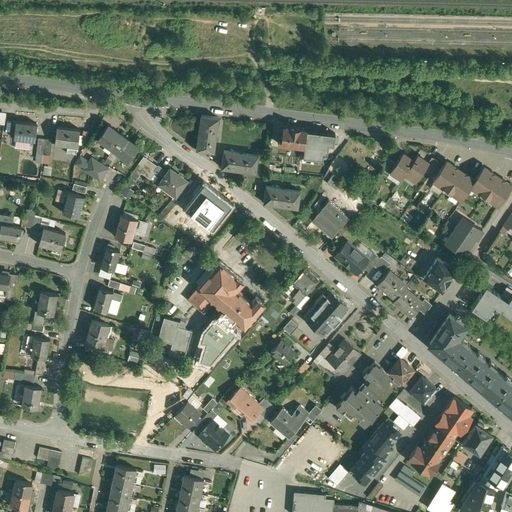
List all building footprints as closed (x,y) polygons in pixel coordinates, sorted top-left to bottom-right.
[(220,119),(201,116),(197,149),(215,151),(218,124),(219,124),(220,119)] [(36,125),(16,122),(13,139),(34,142),(36,125)] [(122,136),(107,126),(98,140),(113,150),(122,136)] [(299,127),(289,126),(289,127),(283,126),(281,135),(278,135),(277,143),(287,145),(296,146),(303,147),(305,129),(299,128),(299,127)] [(80,130),(57,127),(54,144),(77,147),(80,130)] [(325,132),(306,130),(302,157),(323,159),(324,154),(324,153),(317,152),(318,142),(324,143),(325,132)] [(90,132),(83,131),(81,144),(88,145),(90,132)] [(325,132),(324,143),(318,142),(317,152),(324,153),(324,154),(327,154),(328,144),(334,145),(335,134),(325,132)] [(138,147),(122,136),(113,150),(128,161),(138,147)] [(45,139),(38,138),(36,153),(43,154),(45,139)] [(45,139),(43,154),(49,155),(51,140),(45,139)] [(258,156),(232,153),(232,150),(226,149),(224,168),(256,172),(258,156)] [(396,163),(391,171),(402,178),(406,173),(414,160),(403,153),(396,163)] [(414,160),(406,173),(417,181),(425,168),(429,162),(418,155),(414,160)] [(159,168),(143,157),(137,166),(142,169),(140,172),(151,180),(159,168)] [(439,161),(432,157),(429,162),(425,168),(432,172),(439,161)] [(108,168),(92,158),(88,164),(104,175),(108,168)] [(396,163),(388,158),(383,170),(389,174),(391,171),(396,163)] [(475,179),(447,160),(434,179),(444,186),(442,188),(451,194),(453,192),(462,198),(471,185),(475,179)] [(104,175),(88,164),(84,170),(100,181),(104,175)] [(137,166),(129,177),(134,180),(140,172),(142,169),(137,166)] [(511,185),(484,166),(475,179),(471,185),(481,192),(480,194),(488,200),(490,197),(499,204),(511,185)] [(185,181),(170,170),(160,184),(175,195),(180,188),(185,181)] [(86,187),(74,184),(73,190),(85,193),(86,187)] [(133,191),(124,184),(119,192),(128,198),(133,191)] [(300,191),(273,188),(273,185),(268,184),(265,204),(298,208),(300,191)] [(231,204),(208,185),(196,199),(219,219),(231,204)] [(186,192),(180,188),(175,195),(174,197),(178,201),(180,198),(186,192)] [(186,192),(180,198),(184,202),(190,195),(186,191),(186,192)] [(84,196),(68,192),(63,213),(79,217),(84,196)] [(329,199),(312,220),(333,236),(349,216),(329,199)] [(171,201),(165,209),(169,212),(175,204),(171,201)] [(219,219),(210,211),(202,221),(211,228),(219,219)] [(511,212),(511,213),(503,225),(509,229),(510,226),(511,225),(511,224),(511,223),(511,212)] [(14,216),(0,213),(0,223),(1,223),(12,225),(14,216)] [(36,217),(29,215),(28,214),(26,225),(25,226),(33,228),(36,217)] [(138,219),(122,214),(115,236),(132,241),(138,219)] [(463,216),(446,242),(464,254),(476,237),(477,238),(483,230),(463,216)] [(42,219),(36,217),(33,228),(39,230),(42,219)] [(12,225),(1,223),(0,230),(0,236),(19,240),(21,227),(12,225)] [(66,233),(44,227),(40,243),(62,249),(66,233)] [(421,237),(413,231),(410,235),(418,241),(421,237)] [(204,234),(197,242),(205,250),(212,242),(204,234)] [(145,245),(134,242),(132,247),(143,251),(145,245)] [(348,242),(336,256),(356,273),(362,266),(368,259),(348,242)] [(145,245),(143,251),(155,254),(157,248),(145,245)] [(120,251),(107,247),(101,267),(114,271),(120,251)] [(172,250),(162,248),(160,255),(170,258),(172,250)] [(373,252),(368,259),(362,266),(369,272),(374,265),(380,258),(373,252)] [(391,263),(382,256),(380,258),(374,265),(383,273),(391,263)] [(438,257),(424,278),(442,290),(457,269),(438,257)] [(243,281),(220,261),(198,287),(199,287),(214,301),(245,326),(264,303),(256,295),(251,301),(236,289),(243,281)] [(319,280),(305,268),(292,282),(296,286),(289,293),(290,293),(296,299),(303,292),(306,294),(319,280)] [(408,284),(390,269),(377,283),(395,298),(393,300),(411,316),(418,308),(423,301),(406,286),(408,284)] [(9,274),(0,272),(0,296),(13,299),(18,274),(9,272),(9,274)] [(122,283),(112,280),(110,286),(121,289),(122,283)] [(292,282),(284,291),(288,295),(290,293),(289,293),(296,286),(292,282)] [(486,285),(471,307),(486,317),(493,305),(511,317),(511,293),(508,300),(486,285)] [(199,287),(189,298),(205,312),(214,301),(199,287)] [(113,292),(100,288),(95,308),(108,312),(113,292)] [(58,294),(41,291),(38,312),(54,314),(58,294)] [(308,318),(324,332),(347,305),(331,291),(308,318)] [(432,305),(425,299),(423,301),(418,308),(425,314),(432,305)] [(278,313),(271,306),(263,315),(270,322),(278,313)] [(468,316),(460,310),(457,314),(465,320),(468,316)] [(184,321),(162,315),(156,337),(172,341),(170,347),(185,351),(191,328),(183,325),(184,321)] [(451,315),(431,343),(459,367),(472,350),(457,338),(458,337),(456,336),(459,332),(461,333),(466,325),(451,315)] [(298,325),(291,319),(283,328),(290,334),(298,325)] [(110,325),(93,320),(87,342),(103,347),(110,325)] [(242,336),(237,331),(232,338),(237,342),(242,336)] [(50,338),(34,336),(31,355),(46,358),(50,338)] [(294,352),(281,340),(271,351),(284,363),(294,352)] [(360,353),(344,340),(336,349),(328,359),(343,372),(360,353)] [(336,349),(329,343),(320,353),(328,359),(336,349)] [(130,350),(129,358),(138,360),(139,352),(130,350)] [(503,376),(472,350),(459,367),(489,392),(503,376)] [(413,368),(400,357),(387,373),(389,375),(391,373),(402,382),(413,368)] [(229,364),(225,359),(220,365),(224,369),(229,364)] [(382,367),(375,361),(370,367),(368,366),(362,373),(369,379),(361,387),(375,399),(376,398),(390,381),(389,379),(391,377),(387,373),(381,368),(382,367)] [(305,362),(298,370),(302,374),(309,365),(305,362)] [(3,376),(13,378),(14,371),(4,369),(3,376)] [(197,374),(189,382),(196,388),(203,379),(197,374)] [(422,375),(408,391),(415,397),(417,395),(424,401),(436,387),(422,375)] [(511,383),(503,376),(489,392),(511,411),(511,383)] [(42,387),(26,384),(22,405),(38,408),(42,387)] [(260,402),(241,385),(227,401),(235,408),(238,404),(246,411),(244,413),(252,420),(259,412),(264,406),(260,402)] [(352,386),(347,393),(346,392),(341,397),(343,399),(337,406),(343,412),(344,410),(351,416),(357,409),(362,414),(358,419),(365,424),(371,417),(371,418),(383,404),(376,398),(375,399),(361,387),(358,391),(352,386)] [(213,397),(204,407),(209,412),(212,409),(218,402),(213,397)] [(275,405),(265,397),(260,402),(264,406),(259,412),(264,417),(275,405)] [(437,425),(453,436),(457,431),(460,433),(471,417),(468,414),(472,408),(455,397),(454,398),(453,397),(445,408),(446,409),(444,412),(443,412),(435,423),(436,424),(436,425),(437,425)] [(189,398),(175,413),(189,425),(202,410),(189,398)] [(396,398),(389,407),(399,414),(393,422),(404,431),(410,423),(414,426),(421,417),(396,398)] [(292,413),(283,405),(270,420),(277,426),(279,425),(291,434),(297,426),(295,425),(303,417),(304,418),(307,415),(313,420),(322,409),(316,404),(310,411),(300,403),(292,413)] [(209,412),(200,422),(205,427),(212,419),(213,420),(218,414),(212,409),(209,412)] [(349,468),(365,482),(385,458),(380,454),(400,431),(384,417),(361,443),(366,448),(349,468)] [(213,420),(212,419),(205,427),(199,434),(215,448),(228,433),(213,420)] [(479,422),(477,424),(476,423),(463,442),(480,454),(493,435),(482,428),(484,425),(479,422)] [(428,437),(421,449),(416,446),(408,458),(413,461),(412,462),(419,467),(420,466),(431,473),(438,463),(436,461),(442,452),(444,453),(441,451),(445,446),(447,447),(452,438),(453,436),(437,425),(433,430),(432,430),(428,437)] [(16,441),(4,438),(3,444),(15,447),(16,441)] [(486,470),(479,481),(477,481),(462,505),(468,507),(466,511),(470,511),(490,511),(492,508),(488,507),(494,487),(496,488),(499,483),(502,485),(511,468),(511,453),(506,450),(507,448),(503,444),(495,457),(492,455),(484,469),(486,470)] [(463,464),(468,455),(459,450),(454,458),(463,464)] [(50,454),(39,452),(38,457),(48,460),(50,454)] [(92,465),(82,462),(80,468),(91,470),(92,465)] [(349,471),(340,463),(327,478),(337,485),(349,471)] [(136,468),(117,464),(114,478),(133,482),(136,468)] [(404,465),(400,470),(410,477),(414,472),(404,465)] [(91,470),(80,468),(79,475),(90,477),(91,470)] [(35,480),(51,483),(53,474),(37,471),(35,480)] [(203,479),(184,475),(181,488),(198,492),(199,486),(202,487),(203,479)] [(133,482),(114,478),(111,492),(130,496),(133,482)] [(33,484),(17,480),(14,493),(34,497),(35,491),(31,490),(33,484)] [(379,482),(368,497),(373,500),(384,486),(379,482)] [(198,492),(181,488),(178,501),(195,505),(196,500),(199,500),(200,492),(198,492)] [(74,492),(58,489),(57,496),(53,495),(52,501),(71,505),(74,492)] [(326,493),(295,491),(292,511),(358,511),(359,505),(335,502),(335,498),(326,497),(326,493)] [(130,496),(111,492),(108,506),(127,510),(130,496)] [(511,511),(511,493),(507,492),(502,507),(511,510),(510,511),(511,511)] [(34,497),(14,493),(11,505),(27,509),(29,503),(32,503),(34,497)] [(69,511),(71,505),(52,501),(51,507),(54,508),(53,511),(69,511)] [(195,505),(178,501),(176,511),(196,511),(198,505),(195,505)] [(395,511),(359,501),(359,505),(358,511),(395,511)]
